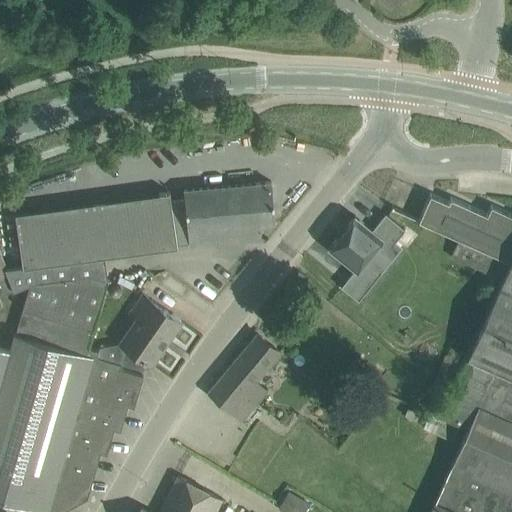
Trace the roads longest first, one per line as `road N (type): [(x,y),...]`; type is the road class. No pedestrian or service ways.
road 1 (unclassified): [(374,147),(210,349),(113,511)]
road 2 (secondary): [(0,135),(120,98),(209,85),(389,82)]
road 3 (unclassified): [(484,32),(431,24),(392,33),(340,0)]
road 4 (unclassified): [(374,147),(420,162),(511,161)]
